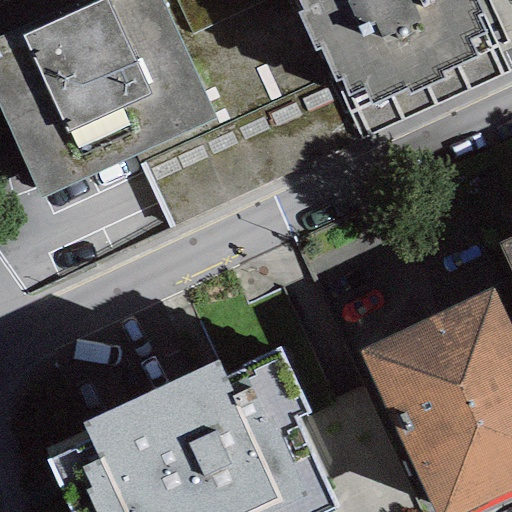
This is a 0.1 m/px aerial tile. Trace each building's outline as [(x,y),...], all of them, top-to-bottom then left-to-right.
[(165,0),(79,0),(0,36),(0,106),(43,199),(133,158),(168,231),(361,140),(318,50),(314,52),(296,15),(301,13),(296,1),(188,50),(165,0)] [(295,0),(296,1),(301,13),(296,15),(314,52),(318,50),(361,140),(508,72),(485,23),(482,14),(475,0),(295,0)] [(511,238),(496,245),(511,279),(511,238)] [(511,324),(496,289),(360,350),(433,511),(466,511),(511,491),(511,324)] [(215,362),(84,422),(91,438),(44,461),(67,511),(319,511),(332,506),(293,421),(308,414),(278,351),(222,377),(215,362)]
